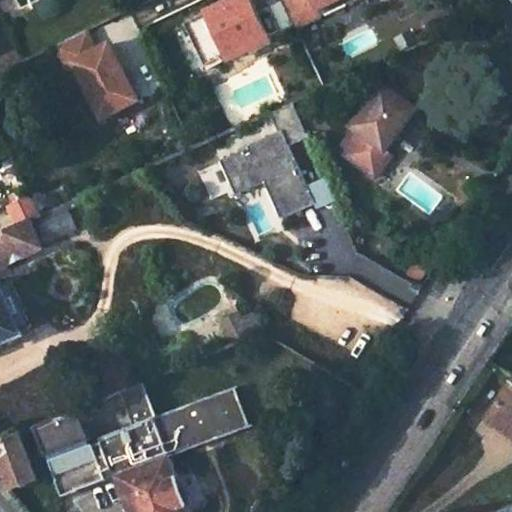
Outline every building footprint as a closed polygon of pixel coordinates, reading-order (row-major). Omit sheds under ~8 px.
[(272,42),(253,0),(241,0),(189,23),(207,63),(226,55),(229,63),(272,42)] [(290,0),(298,17),(304,29),(327,18),(325,13),(354,0),(362,0),(363,1),(366,0),(290,0)] [(74,65),(92,57),(82,35),(64,44),(74,65)] [(131,49),(117,56),(112,47),(92,57),(74,65),(82,83),(100,75),(111,98),(107,100),(116,120),(155,102),(131,49)] [(423,108),(390,84),(358,125),(368,133),(352,153),(382,176),(398,154),(392,150),(423,108)] [(299,104),(277,114),(285,133),(227,159),(244,196),(267,185),(284,221),(320,205),(310,186),(291,148),(314,138),(299,104)] [(167,163),(155,168),(160,180),(172,174),(167,163)] [(341,200),(331,176),(310,186),(320,205),(322,209),(341,200)] [(97,214),(118,203),(111,188),(90,197),(97,214)] [(0,269),(87,230),(76,204),(0,237),(0,269)] [(28,326),(38,323),(17,278),(5,283),(4,280),(0,281),(0,347),(31,334),(28,326)] [(234,348),(267,335),(259,316),(248,321),(246,317),(232,322),(232,342),(234,348)] [(147,384),(131,352),(109,361),(123,394),(147,384)] [(122,482),(172,463),(251,430),(237,393),(157,421),(146,388),(123,397),(134,429),(101,442),(102,447),(96,450),(92,439),(56,452),(70,494),(104,481),(102,474),(109,471),(112,480),(122,482)] [(511,398),(495,423),(511,434),(511,398)] [(92,439),(81,411),(43,426),(54,453),(56,452),(92,439)] [(47,479),(29,432),(0,443),(0,462),(20,488),(47,479)] [(190,511),(172,463),(122,482),(133,511),(190,511)]
